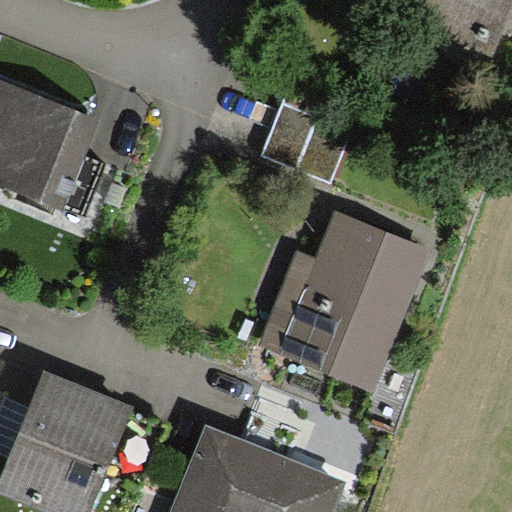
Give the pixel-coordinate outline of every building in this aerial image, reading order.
[(510,0),(448,0),(459,4),(446,35),(489,52),(510,0)] [(0,85),(0,184),(57,207),(91,122),(0,85)] [(369,389),(424,252),(341,219),(320,271),(300,263),(266,348),(369,389)] [(90,511),(129,416),(48,384),(5,490),(60,511),(90,511)] [(327,511),(336,490),(214,441),(185,511),(327,511)]
